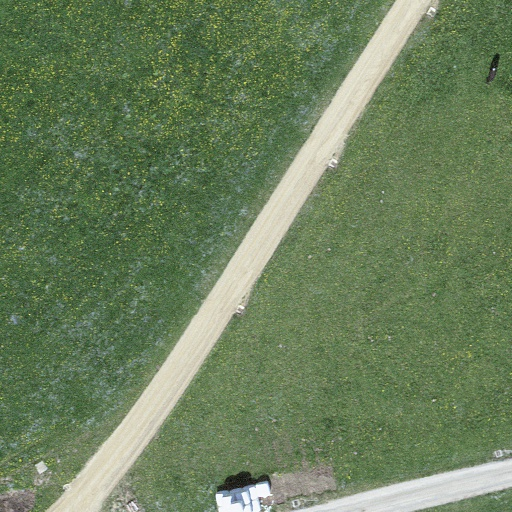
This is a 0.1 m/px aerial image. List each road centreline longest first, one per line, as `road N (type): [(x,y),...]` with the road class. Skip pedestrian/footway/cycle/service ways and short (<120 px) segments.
road 1 (track): [(413,0),(186,357),(67,511)]
road 2 (track): [(321,511),(511,467)]
